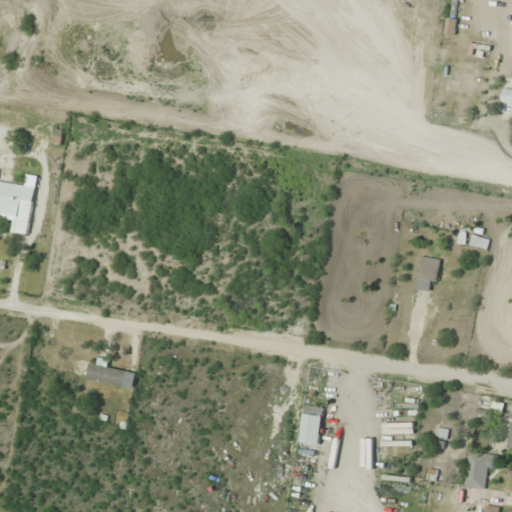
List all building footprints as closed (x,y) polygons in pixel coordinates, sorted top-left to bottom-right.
[(511,109),(511,111),(511,88),(504,89),(503,99),(511,99),(511,109)] [(0,225),(8,198),(0,195),(0,225)] [(438,282),(441,258),(421,255),(418,279),(438,282)] [(84,370),(120,374),(122,363),(86,359),(84,370)] [(321,444),(324,407),(305,405),(302,443),(321,444)] [(501,456),(471,449),(464,485),(485,489),(489,467),(499,469),(501,456)] [(504,511),(505,507),(485,503),(483,511),(504,511)]
